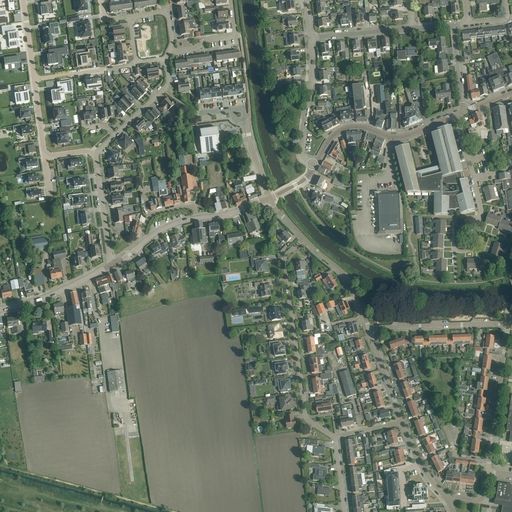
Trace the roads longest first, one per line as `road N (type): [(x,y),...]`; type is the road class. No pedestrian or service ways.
road 1 (residential): [(304,238),(284,264),(306,416),(334,436)]
road 2 (tertiary): [(314,165),(339,130),(401,137),(456,115)]
road 3 (residential): [(487,471),(509,323)]
road 4 (residential): [(509,323),(369,330)]
road 5 (residential): [(314,165),(299,152),(313,38)]
road 6 (tertiary): [(111,265),(47,298),(0,310)]
